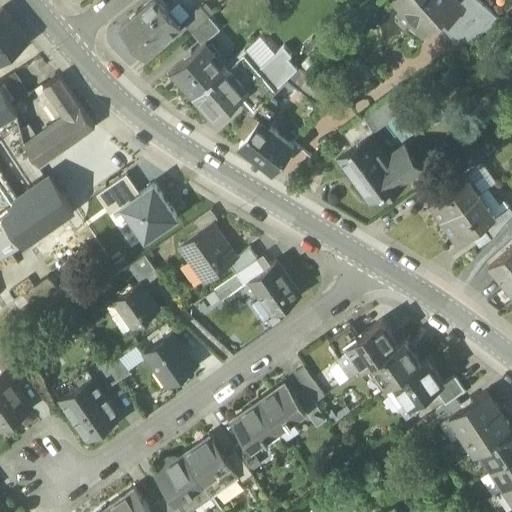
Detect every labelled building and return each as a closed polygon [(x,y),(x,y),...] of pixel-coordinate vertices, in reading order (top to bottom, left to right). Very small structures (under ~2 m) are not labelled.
[(169,10),(160,0),(150,0),(120,27),(145,56),(177,28),(165,14),(169,10)] [(459,3),(456,0),(397,0),(408,12),(408,15),(412,20),(416,20),(427,33),(445,18),(448,22),(464,9),(459,3)] [(477,0),(463,0),(459,3),(464,9),(448,22),(466,43),(499,19),(477,0)] [(200,6),(184,21),(193,31),(209,17),(200,6)] [(0,9),(0,62),(28,40),(27,39),(2,10),(3,9),(2,8),(0,9)] [(209,17),(193,31),(203,43),(206,41),(220,29),(209,17)] [(203,43),(172,69),(193,94),(226,65),(206,41),(203,43)] [(263,76),(245,54),(229,68),(247,89),(263,76)] [(226,65),(193,94),(215,118),(239,97),(247,89),(229,68),(226,65)] [(308,78),(296,69),(288,78),(300,88),(308,78)] [(247,89),(239,97),(251,111),(251,112),(253,113),(273,93),(279,86),(267,72),(263,76),(247,89)] [(334,93),(311,75),(308,78),(300,88),(322,108),(334,93)] [(80,106),(60,76),(43,88),(63,117),(80,106)] [(300,88),(288,78),(279,86),(273,93),(280,99),(288,104),(300,88)] [(0,86),(0,121),(16,113),(0,86)] [(273,93),(253,113),(263,121),(277,105),(276,103),(280,99),(273,93)] [(390,96),(368,114),(379,128),(402,110),(390,96)] [(63,117),(24,144),(39,166),(95,127),(80,106),(63,117)] [(253,113),(251,112),(236,131),(245,137),(239,144),(273,171),(293,145),(253,113)] [(365,116),(344,131),(354,145),(367,135),(368,136),(375,130),(365,116)] [(354,145),(339,156),(360,184),(363,182),(374,196),(381,191),(381,192),(386,189),(386,188),(399,178),(387,162),(368,136),(367,135),(354,145)] [(404,150),(387,162),(399,178),(386,188),(386,189),(389,194),(419,171),(404,150)] [(470,153),(444,171),(451,181),(464,171),(466,173),(478,164),(470,153)] [(428,197),(425,199),(441,221),(480,193),(492,184),(478,164),(466,173),(464,171),(451,181),(428,197)] [(444,171),(421,187),(428,197),(451,181),(444,171)] [(122,205),(140,193),(126,174),(97,194),(110,213),(122,205)] [(15,204),(1,214),(11,229),(22,245),(73,209),(52,179),(15,204)] [(15,204),(0,183),(0,214),(1,214),(15,204)] [(122,205),(145,239),(177,217),(154,183),(140,193),(122,205)] [(480,193),(441,221),(457,243),(481,226),(496,215),(495,214),(480,193)] [(496,215),(481,226),(491,239),(511,214),(511,211),(507,205),(495,214),(496,215)] [(210,209),(194,220),(201,230),(212,223),(217,219),(210,209)] [(1,214),(0,214),(0,235),(11,229),(1,214)] [(201,230),(180,246),(204,279),(228,263),(236,257),(212,223),(201,230)] [(0,259),(22,245),(11,229),(0,235),(0,259)] [(249,247),(236,257),(228,263),(236,273),(257,258),(249,247)] [(511,247),(489,267),(511,294),(511,247)] [(159,275),(145,255),(134,263),(148,283),(159,275)] [(276,261),(249,279),(274,314),(300,295),(276,261)] [(236,273),(215,288),(223,299),(244,284),(236,273)] [(48,276),(15,300),(21,309),(5,321),(13,333),(63,297),(48,276)] [(159,309),(139,281),(114,299),(122,310),(112,317),(123,333),(133,326),(133,327),(159,309)] [(348,345),(345,347),(336,353),(336,352),(334,354),(350,376),(351,377),(364,368),(370,363),(398,343),(382,320),(358,336),(347,344),(348,346),(348,345)] [(351,325),(328,341),(336,352),(336,353),(345,347),(348,345),(348,346),(347,344),(358,336),(351,325)] [(172,332),(144,352),(168,385),(196,366),(172,332)] [(398,343),(370,363),(386,386),(421,362),(405,339),(398,343)] [(11,349),(0,356),(0,368),(1,371),(4,369),(10,378),(25,368),(11,349)] [(108,362),(104,356),(85,369),(90,376),(92,375),(102,389),(119,378),(108,362)] [(118,356),(108,362),(119,378),(120,380),(130,373),(118,356)] [(386,386),(384,388),(401,412),(406,408),(434,388),(444,381),(444,380),(427,357),(421,362),(386,386)] [(324,395),(304,366),(294,373),(305,388),(315,402),(324,395)] [(1,371),(0,371),(0,429),(31,408),(10,378),(4,369),(1,371)] [(453,373),(444,380),(444,381),(434,388),(445,404),(455,397),(465,390),(453,373)] [(90,376),(60,397),(88,438),(121,416),(102,389),(92,375),(90,376)] [(284,384),(258,402),(278,430),(288,423),(289,424),(292,422),(291,421),(305,411),(306,410),(295,395),(295,394),(292,396),(284,384)] [(315,402),(305,388),(295,395),(306,410),(305,411),(308,415),(318,408),(315,402)] [(462,407),(449,416),(462,435),(500,410),(487,391),(462,407)] [(445,404),(436,411),(442,420),(449,416),(462,407),(455,397),(445,404)] [(258,402),(233,420),(241,432),(239,434),(244,440),(250,449),(251,449),(265,439),(266,440),(269,439),(268,437),(278,430),(258,402)] [(500,410),(462,435),(475,455),(480,451),(479,451),(511,428),(500,410)] [(511,428),(479,451),(480,451),(492,470),(511,456),(511,428)] [(226,457),(211,435),(183,455),(212,496),(238,477),(240,476),(226,457)] [(250,449),(244,440),(234,447),(236,450),(248,467),(259,459),(251,449),(250,449)] [(248,467),(236,450),(226,457),(240,476),(238,477),(241,481),(252,474),(248,467)] [(183,455),(157,473),(166,484),(163,486),(168,493),(174,502),(176,501),(183,511),(188,511),(212,496),(183,455)] [(511,456),(492,470),(504,488),(511,483),(511,456)] [(398,481),(385,486),(391,499),(404,494),(398,481)] [(135,488),(108,508),(110,511),(152,511),(149,507),(135,488)] [(174,502),(168,493),(158,500),(166,511),(183,511),(176,501),(174,502)] [(166,511),(158,500),(149,507),(152,511),(166,511)]
